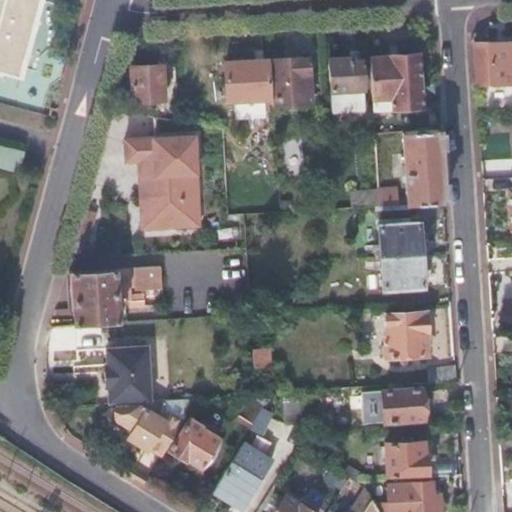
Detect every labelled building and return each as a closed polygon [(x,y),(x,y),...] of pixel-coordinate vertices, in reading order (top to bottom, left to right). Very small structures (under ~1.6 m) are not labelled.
[(0,0),(0,72),(20,77),(39,0),(0,0)] [(511,40),(474,42),(476,84),(511,81),(511,40)] [(368,56),(372,107),(378,107),(378,110),(391,108),(391,111),(422,108),(418,52),(387,53),(387,55),(368,56)] [(267,58),(269,97),(293,96),(293,104),(309,104),(307,56),(267,58)] [(351,56),(329,58),(332,110),(363,108),(360,59),(351,59),(351,56)] [(225,99),(269,97),(267,58),(224,61),(224,64),(225,98),(225,99)] [(225,98),(224,64),(200,65),(201,98),(225,98)] [(131,101),(163,100),(161,66),(129,67),(131,101)] [(409,204),(443,202),(439,129),(402,130),(405,204),(409,204)] [(193,131),(121,134),(122,162),(138,162),(141,229),(198,226),(193,131)] [(0,166),(19,172),(24,150),(0,144),(0,166)] [(377,188),(378,206),(397,205),(397,187),(377,188)] [(375,206),(378,256),(421,253),(418,221),(410,221),(409,204),(405,204),(397,205),(378,206),(375,206)] [(421,253),(378,256),(380,287),(423,285),(421,253)] [(161,283),(160,266),(149,267),(150,283),(157,283),(161,283)] [(74,325),(125,322),(123,295),(115,295),(115,285),(133,285),(133,268),(71,271),(74,325)] [(425,333),(424,310),(384,312),(385,336),(382,336),(383,355),(424,353),(422,333),(425,333)] [(145,341),(100,342),(102,398),(146,396),(145,341)] [(271,350),(255,350),(254,367),(270,367),(271,350)] [(427,382),(454,380),(453,364),(427,365),(427,382)] [(419,388),(381,390),(382,420),(421,417),(419,388)] [(284,424),(302,423),(299,390),(281,391),(284,424)] [(238,415),(251,424),(266,398),(249,398),(238,415)] [(148,446),(161,453),(189,406),(181,403),(178,408),(172,404),(163,417),(145,407),(128,436),(147,448),(148,446)] [(185,457),(200,466),(221,431),(210,423),(207,426),(201,423),(198,426),(186,419),(167,448),(184,459),(185,457)] [(422,454),(422,441),(383,444),(385,475),(426,473),(424,454),(422,454)] [(243,508),(260,479),(232,461),(214,490),(243,508)] [(438,511),(438,495),(430,495),(429,481),(389,484),(389,502),(402,501),(402,511),(438,511)] [(312,511),(284,495),(274,511),(312,511)]
